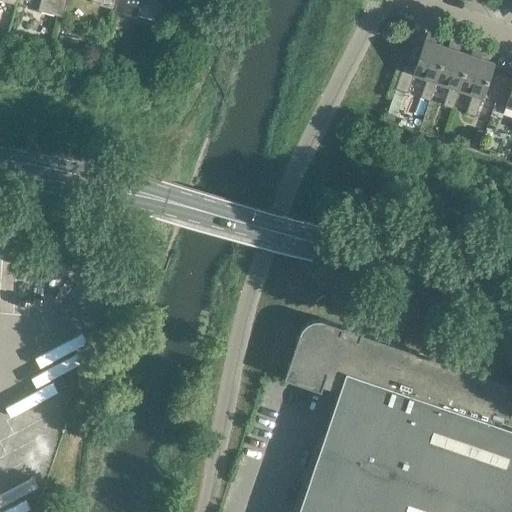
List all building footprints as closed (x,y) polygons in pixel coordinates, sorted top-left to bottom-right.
[(40,0),(38,10),(62,16),(66,0),(40,0)] [(90,0),(90,2),(114,9),(116,0),(90,0)] [(116,0),(114,9),(160,21),(165,0),(116,0)] [(426,34),(414,70),(403,66),(401,69),(395,88),(405,92),(411,73),(413,73),(426,78),(420,97),(430,100),(436,81),(448,47),(434,42),(436,37),(426,34)] [(66,40),(64,48),(76,51),(78,43),(66,40)] [(450,42),(448,47),(436,81),(449,85),(443,105),(452,108),(459,89),(471,55),(458,50),(460,45),(450,42)] [(473,49),(471,55),(459,89),(473,94),(466,113),(476,116),(483,97),(494,101),(502,77),(491,73),(494,63),(481,58),(482,53),(473,49)] [(511,80),(502,77),(494,101),(511,106),(511,80)] [(299,333),(284,377),(284,378),(321,391),(326,376),(330,377),(328,381),(337,383),(338,380),(342,381),(297,511),(510,511),(511,508),(511,426),(493,420),(494,416),(495,416),(495,417),(495,418),(495,419),(495,420),(496,420),(497,421),(498,421),(499,421),(500,421),(500,420),(501,419),(502,418),(502,417),(502,416),(501,415),(501,414),(500,414),(496,412),(496,411),(510,416),(511,410),(511,384),(360,332),(359,335),(342,329),(343,326),(325,320),(322,320),(320,320),(317,320),(314,320),(312,321),(309,322),(306,324),(305,325),(302,328),(301,330),(300,331),(299,333)]
